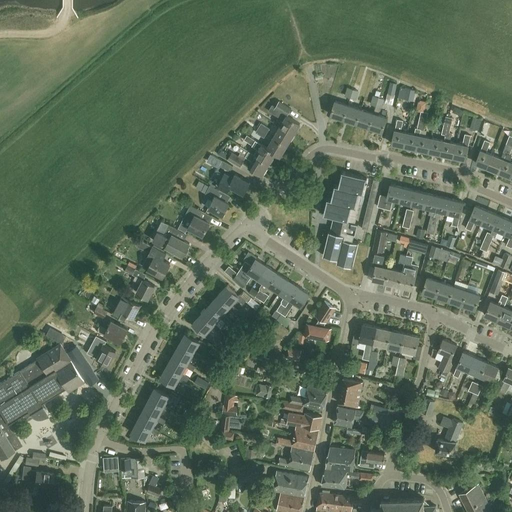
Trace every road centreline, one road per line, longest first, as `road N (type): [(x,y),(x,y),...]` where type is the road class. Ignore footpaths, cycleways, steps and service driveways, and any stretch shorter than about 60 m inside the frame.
road 1 (residential): [(84,511),(98,439),(157,323),(244,225)]
road 2 (residential): [(244,225),(324,149),(465,174),(473,187),(511,203)]
road 3 (residential): [(308,511),(353,292)]
road 4 (residential): [(387,473),(434,316)]
road 5 (residential): [(353,292),(244,225)]
